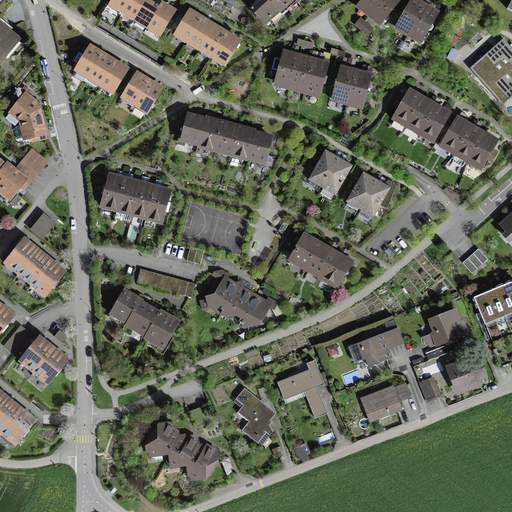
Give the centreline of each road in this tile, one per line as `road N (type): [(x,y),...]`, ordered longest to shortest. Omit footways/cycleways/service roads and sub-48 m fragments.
road 1 (tertiary): [(33,0),(77,206),(84,455)]
road 2 (residential): [(511,389),(190,511)]
